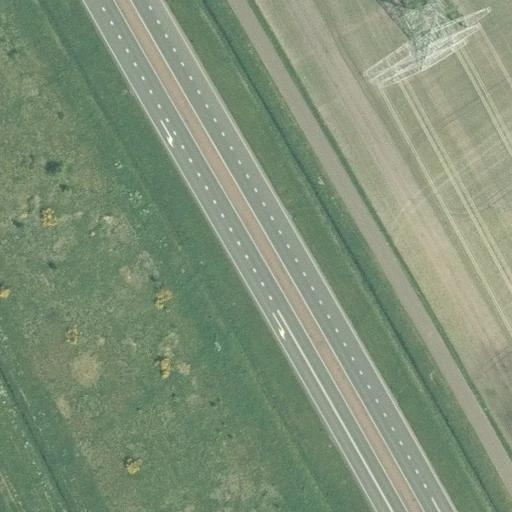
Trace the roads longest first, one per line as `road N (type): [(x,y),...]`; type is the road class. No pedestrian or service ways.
road 1 (trunk): [(424,502),(138,0)]
road 2 (unclassified): [(511,481),(233,0)]
road 3 (trunk): [(106,0),(283,307)]
road 4 (trunk): [(283,307),(395,511)]
road 5 (trunk): [(283,307),(308,376),(383,511)]
